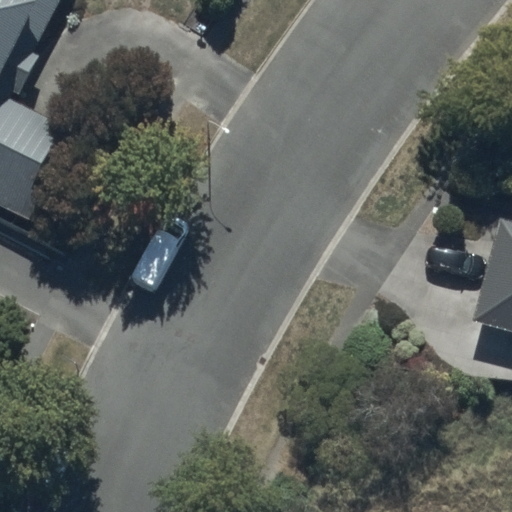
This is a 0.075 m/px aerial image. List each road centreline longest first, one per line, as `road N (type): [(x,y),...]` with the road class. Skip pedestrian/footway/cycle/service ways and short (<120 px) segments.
road 1 (residential): [(429,0),(338,103),(173,357)]
road 2 (residential): [(0,268),(173,357)]
road 3 (residential): [(173,357),(110,511)]
